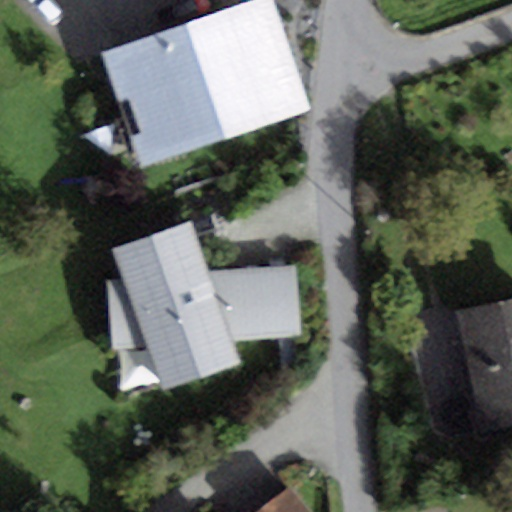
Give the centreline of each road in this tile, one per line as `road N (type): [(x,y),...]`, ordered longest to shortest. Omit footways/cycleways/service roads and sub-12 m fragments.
road 1 (residential): [(359,511),(331,182),(341,57)]
road 2 (track): [(444,404),(379,63)]
road 3 (residential): [(511,26),(425,57),(341,57)]
